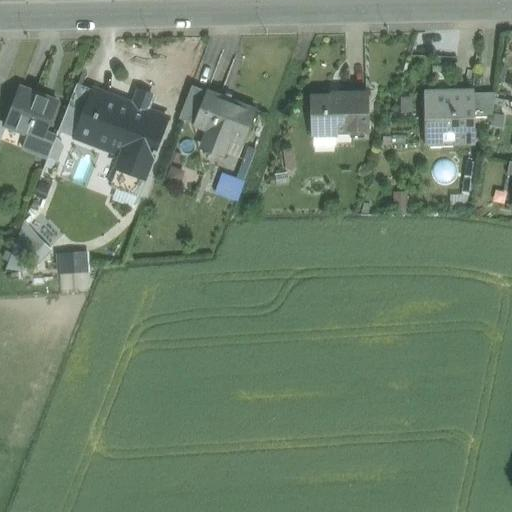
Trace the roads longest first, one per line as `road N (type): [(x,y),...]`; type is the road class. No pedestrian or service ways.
road 1 (secondary): [(0,19),(364,11)]
road 2 (secondary): [(364,11),(511,9)]
